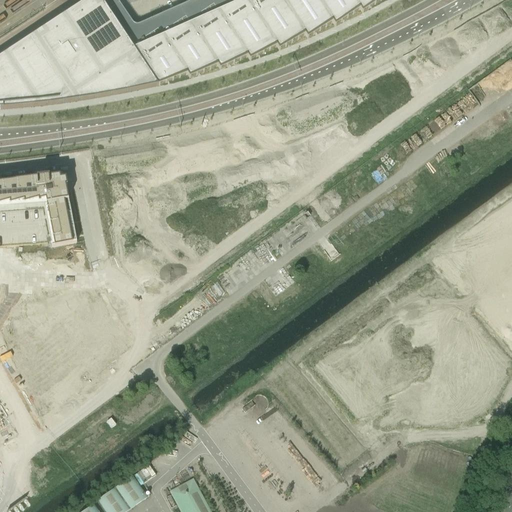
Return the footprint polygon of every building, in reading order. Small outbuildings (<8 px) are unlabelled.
[(99,0),(87,0),(0,57),(0,110),(23,109),(56,105),(90,100),(124,94),(157,87),(99,0)] [(152,20),(126,38),(157,86),(187,75),(189,78),(218,66),(220,70),(247,57),(250,61),(277,47),(279,50),(305,35),(307,39),(333,23),(335,26),(360,9),(362,13),(380,0),(201,0),(183,12),(180,8),(155,25),(152,20)] [(0,207),(9,205),(9,207),(24,204),(24,206),(38,203),(38,205),(40,205),(40,203),(45,202),(54,248),(76,244),(76,243),(75,239),(75,237),(72,224),(72,222),(66,192),(65,188),(67,188),(65,180),(62,180),(60,181),(60,177),(49,179),(49,178),(36,179),(37,180),(0,184),(0,207)] [(133,218),(111,222),(112,227),(114,229),(115,234),(114,235),(115,235),(136,231),(133,218)] [(115,235),(114,237),(115,240),(116,241),(118,247),(118,248),(139,242),(136,231),(115,235)] [(118,248),(117,249),(118,253),(120,254),(121,259),(121,260),(142,254),(139,242),(118,248)] [(77,247),(56,253),(59,264),(81,257),(81,256),(80,257),(79,252),(79,250),(78,250),(77,248),(77,247)] [(121,260),(121,262),(122,265),(124,266),(125,272),(126,273),(146,265),(142,254),(121,260)] [(81,257),(59,264),(62,274),(84,268),(83,267),(82,265),(83,265),(82,263),(81,258),(81,257)] [(172,267),(167,270),(170,275),(175,273),(172,267)] [(84,268),(62,274),(66,286),(87,279),(87,278),(86,279),(85,276),(86,276),(86,274),(85,274),(84,269),(84,268)] [(130,282),(128,283),(131,289),(133,288),(135,293),(154,283),(149,272),(129,281),(130,282)] [(175,273),(170,275),(172,281),(178,278),(175,273)] [(87,279),(66,286),(70,298),(91,290),(90,290),(89,287),(90,287),(89,285),(87,280),(88,280),(87,279)] [(190,281),(185,284),(189,289),(194,286),(190,281)] [(135,294),(134,294),(137,301),(139,300),(141,305),(160,294),(154,283),(135,293),(135,294)] [(194,286),(189,289),(193,294),(197,290),(194,286)] [(91,290),(70,298),(75,310),(95,302),(95,301),(93,298),(94,298),(91,290)] [(193,294),(191,295),(196,301),(202,297),(197,290),(193,294)] [(19,291),(0,293),(0,307),(21,303),(19,291)] [(141,305),(140,306),(144,312),(145,311),(148,316),(169,303),(168,302),(166,304),(160,294),(141,305)] [(95,302),(75,310),(75,311),(81,322),(100,313),(101,311),(100,308),(98,307),(95,303),(96,302),(95,302)] [(0,320),(24,314),(21,303),(0,307),(0,320)] [(169,303),(148,316),(155,328),(167,319),(169,321),(172,319),(177,316),(169,303)] [(100,313),(81,322),(87,334),(106,323),(106,322),(105,319),(103,318),(100,313)] [(0,320),(0,333),(27,326),(24,314),(0,320)] [(106,323),(87,334),(93,345),(112,334),(112,332),(111,329),(109,328),(106,324),(106,323)] [(64,324),(59,327),(61,332),(65,330),(67,329),(64,324)] [(27,326),(0,333),(0,337),(3,346),(30,337),(27,326)] [(65,330),(61,332),(64,337),(69,335),(67,329),(65,330)] [(112,334),(93,345),(100,355),(98,357),(118,344),(119,342),(117,339),(115,339),(112,334)] [(30,337),(3,346),(7,359),(34,348),(30,337)] [(60,342),(55,344),(58,350),(63,347),(60,342)] [(118,344),(98,357),(106,368),(125,354),(118,344)] [(63,347),(58,350),(61,355),(66,352),(63,347)] [(34,348),(7,359),(13,371),(39,358),(34,348)] [(77,348),(72,351),(75,356),(76,355),(80,353),(77,348)] [(76,355),(75,356),(78,361),(83,358),(80,353),(76,355)] [(39,358),(13,371),(13,373),(14,375),(14,376),(16,377),(18,382),(44,369),(39,358)] [(71,360),(66,363),(69,368),(74,365),(71,360)] [(74,365),(69,368),(72,373),(77,370),(74,365)] [(87,365),(82,368),(86,373),(91,370),(87,365)] [(44,369),(18,382),(24,393),(23,394),(50,379),(44,369)] [(80,373),(75,377),(83,388),(88,384),(80,373)] [(50,379),(23,394),(30,405),(56,389),(50,379)] [(56,389),(30,405),(37,417),(39,416),(40,419),(50,412),(48,410),(63,401),(56,389)] [(127,511),(147,498),(133,479),(132,477),(97,501),(105,511),(127,511)] [(210,511),(193,480),(170,492),(180,511),(210,511)]
